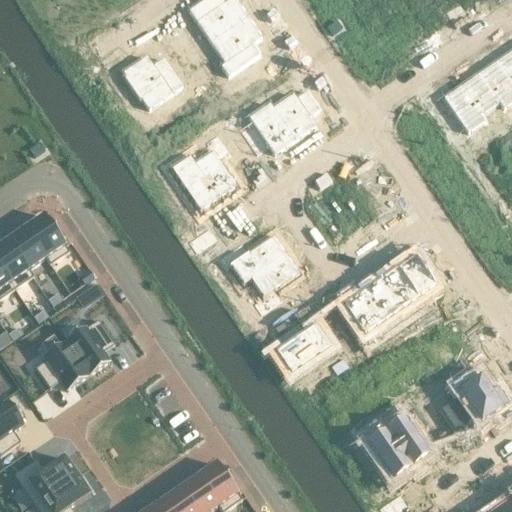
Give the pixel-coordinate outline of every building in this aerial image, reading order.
[(224,0),(213,0),(201,9),(209,20),(203,24),(218,45),(253,21),(238,0),(229,6),(224,0)] [(253,21),(218,45),(233,67),(238,63),(246,74),(266,61),(259,50),(268,43),(253,21)] [(511,56),(500,65),(511,82),(511,56)] [(151,59),(125,77),(150,113),(176,96),(172,90),(182,83),(168,62),(157,69),(151,59)] [(511,82),(500,65),(482,77),(504,109),(511,102),(511,82)] [(482,77),(464,90),(485,121),(504,109),(482,77)] [(464,90),(446,102),(467,134),(485,121),(464,90)] [(297,97),(276,111),(300,147),(321,133),(314,123),(325,116),(311,95),(300,102),(297,97)] [(258,131),(247,139),(260,160),(272,152),(278,161),(300,147),(276,111),(255,126),(258,131)] [(216,156),(198,168),(223,204),(242,192),(225,167),(235,159),(221,138),(209,146),(216,156)] [(198,168),(180,180),(204,217),(223,204),(198,168)] [(506,176),(493,185),(498,193),(511,184),(506,176)] [(48,220),(30,232),(55,270),(74,257),(48,220)] [(30,232),(12,245),(37,282),(38,281),(34,275),(50,264),(54,270),(55,270),(30,232)] [(213,232),(191,247),(200,259),(221,245),(213,232)] [(245,247),(225,261),(233,273),(243,267),(254,284),(291,259),(278,240),(253,257),(245,247)] [(12,245),(0,252),(0,265),(19,294),(37,282),(12,245)] [(291,259),(254,284),(266,302),(256,308),(264,320),(285,305),(278,295),(303,278),(291,259)] [(420,261),(401,274),(422,306),(441,293),(420,261)] [(0,265),(0,305),(1,307),(19,294),(0,265)] [(401,274),(383,286),(404,318),(422,306),(401,274)] [(94,275),(84,282),(89,288),(98,281),(94,275)] [(383,286),(366,298),(387,330),(404,318),(383,286)] [(243,306),(254,299),(247,289),(236,296),(243,306)] [(62,297),(52,304),(57,311),(67,304),(62,297)] [(366,298),(346,311),(368,343),(387,330),(366,298)] [(472,313),(460,322),(465,330),(478,321),(472,313)] [(48,314),(38,321),(43,328),(52,321),(48,314)] [(90,331),(69,346),(93,380),(114,366),(108,357),(119,349),(103,325),(91,333),(90,331)] [(303,327),(281,341),(288,351),(284,353),(300,376),(336,352),(320,329),(309,336),(303,327)] [(23,332),(13,338),(17,345),(27,338),(23,332)] [(431,338),(423,344),(429,354),(438,348),(431,338)] [(423,344),(414,350),(421,360),(429,354),(423,344)] [(69,346),(48,360),(51,365),(65,386),(72,395),(93,380),(69,346)] [(51,365),(40,373),(54,394),(65,386),(51,365)] [(393,376),(381,384),(386,391),(398,383),(393,376)] [(465,401),(454,408),(468,429),(479,422),(484,430),(507,414),(511,410),(511,403),(503,390),(495,396),(487,384),(464,400),(465,401)] [(12,407),(0,415),(0,455),(4,461),(25,447),(18,437),(27,430),(12,407)] [(407,424),(389,436),(415,473),(434,460),(417,435),(426,428),(412,407),(401,416),(407,424)] [(389,436),(371,449),(396,486),(415,473),(389,436)] [(36,459),(19,471),(23,477),(40,466),(36,459)] [(23,477),(20,480),(40,509),(82,480),(78,475),(69,463),(70,463),(69,461),(67,462),(68,463),(48,476),(40,466),(23,477)] [(221,467),(202,480),(223,511),(235,511),(246,505),(221,467)] [(82,480),(40,509),(41,511),(75,511),(93,500),(95,499),(94,498),(93,498),(85,486),(82,480)] [(223,511),(202,480),(184,492),(197,511),(222,511),(223,511)] [(197,511),(184,492),(166,505),(171,511),(197,511)] [(402,497),(382,511),(381,511),(406,511),(411,509),(402,497)]
